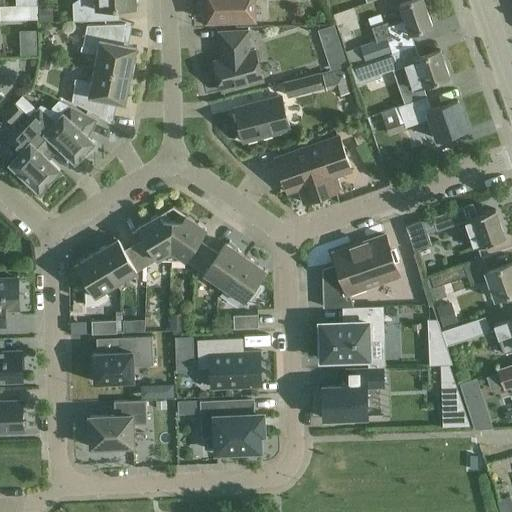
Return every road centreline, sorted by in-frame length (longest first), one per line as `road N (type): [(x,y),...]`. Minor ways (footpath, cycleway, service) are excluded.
road 1 (residential): [(65,480),(267,481),(287,472),(294,459),(292,240)]
road 2 (residential): [(292,240),(511,159)]
road 3 (residential): [(59,468),(52,236)]
road 4 (residential): [(174,159),(168,0)]
road 5 (residential): [(52,236),(174,159)]
road 6 (residential): [(292,240),(174,159)]
